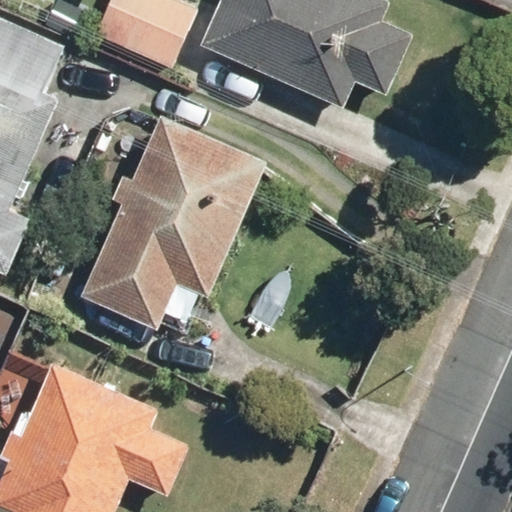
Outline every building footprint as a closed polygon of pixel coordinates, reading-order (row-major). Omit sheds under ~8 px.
[(117,0),(102,36),(181,71),(209,6),(196,0),(117,0)] [(400,11),(404,0),(232,0),(214,40),(358,105),(371,76),(403,90),(433,26),(400,11)] [(0,267),(21,276),(49,208),(33,202),(76,96),(55,87),(74,42),(0,11),(0,267)] [(275,146),(174,108),(151,174),(136,169),(124,204),(131,206),(100,297),(174,323),(190,278),(225,290),(275,146)] [(0,349),(9,328),(0,324),(0,349)] [(182,400),(64,353),(41,413),(29,409),(12,454),(23,458),(2,511),(122,511),(137,475),(181,492),(203,435),(173,423),(182,400)]
